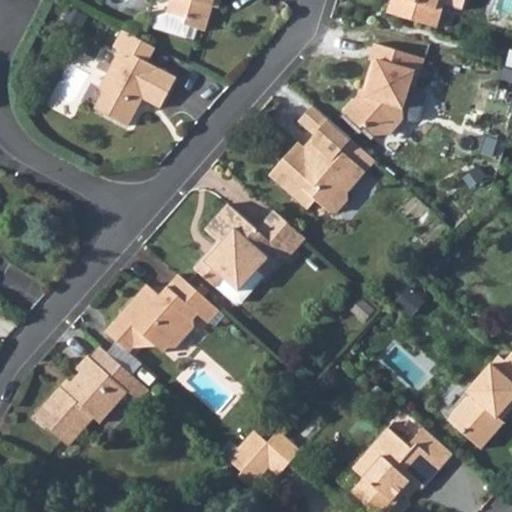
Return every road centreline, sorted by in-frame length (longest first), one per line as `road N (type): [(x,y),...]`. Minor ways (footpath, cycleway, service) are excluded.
road 1 (residential): [(143,230),(309,36),(319,0)]
road 2 (residential): [(0,398),(143,230)]
road 3 (residential): [(143,230),(9,146),(0,112)]
